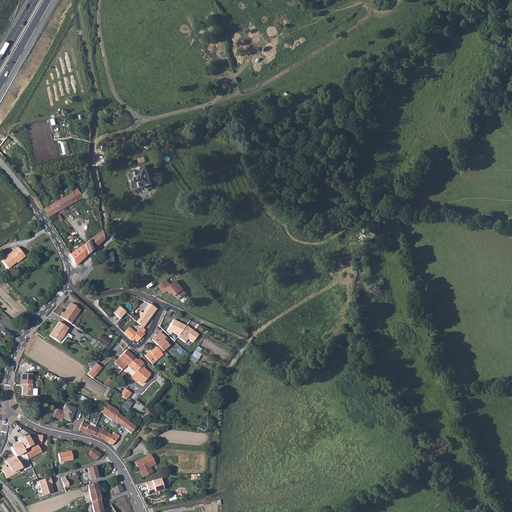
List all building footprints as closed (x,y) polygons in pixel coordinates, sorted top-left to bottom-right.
[(256,104),(252,106),(257,118),(261,116),(256,104)] [(64,154),(70,153),(67,141),(61,142),(64,154)] [(94,191),(89,163),(86,189),(89,189),(91,191),(94,191)] [(147,169),(131,174),(136,189),(152,183),(147,169)] [(44,194),(37,198),(47,217),(81,198),(76,188),(71,191),(71,192),(50,205),(44,194)] [(98,227),(100,226),(95,197),(88,200),(98,227)] [(80,247),(84,257),(103,239),(101,230),(80,247)] [(17,247),(1,260),(8,268),(16,262),(17,262),(24,256),(17,247)] [(80,247),(69,254),(75,265),(84,257),(80,247)] [(177,297),(185,290),(176,281),(171,285),(167,280),(159,287),(165,293),(168,290),(171,294),(173,293),(177,297)] [(177,297),(180,300),(188,293),(185,290),(177,297)] [(62,311),(60,315),(71,323),(80,310),(78,309),(76,307),(76,306),(74,304),(71,302),(64,312),(62,311)] [(143,313),(149,318),(156,309),(149,304),(143,313)] [(119,306),(113,313),(120,318),(125,312),(119,306)] [(143,328),(146,323),(149,318),(143,313),(142,313),(139,311),(136,316),(139,318),(136,322),(140,325),(142,326),(143,328)] [(179,335),(186,326),(174,319),(169,330),(179,335)] [(68,328),(59,321),(49,335),(58,342),(68,328)] [(145,330),(143,328),(142,326),(135,333),(134,331),(129,327),(125,331),(124,332),(133,341),(135,339),(137,341),(145,333),(143,332),(145,330)] [(179,335),(177,337),(184,342),(187,339),(192,343),(198,335),(186,326),(179,335)] [(166,342),(167,340),(160,332),(152,339),(156,343),(163,350),(169,345),(166,342)] [(104,346),(107,340),(101,336),(97,341),(104,346)] [(156,343),(154,345),(155,347),(161,352),(162,352),(163,350),(156,343)] [(198,346),(190,357),(196,362),(201,356),(197,353),(201,349),(198,346)] [(162,353),(163,353),(162,352),(161,352),(155,347),(145,355),(152,364),(163,354),(162,353)] [(125,366),(134,357),(126,350),(114,363),(122,370),(125,366)] [(134,357),(125,366),(134,373),(132,375),(137,379),(136,380),(140,384),(141,383),(148,376),(148,374),(142,368),(140,366),(140,365),(142,363),(137,359),(136,359),(134,357)] [(91,361),(87,367),(91,370),(95,363),(91,361)] [(101,367),(96,363),(91,370),(86,375),(92,379),(101,367)] [(21,373),(21,384),(23,384),(22,394),(32,395),(33,384),(31,384),(32,373),(21,373)] [(104,385),(110,388),(114,381),(109,378),(104,385)] [(129,397),(130,395),(124,390),(120,396),(126,400),(129,397)] [(125,402),(122,407),(128,410),(130,404),(125,402)] [(74,408),(64,404),(61,411),(55,409),(52,417),(58,419),(59,417),(61,418),(69,421),(74,408)] [(102,404),(97,415),(101,418),(108,407),(102,404)] [(108,407),(101,418),(111,424),(112,423),(130,435),(135,427),(116,414),(117,413),(108,407)] [(94,436),(98,427),(95,425),(93,427),(81,422),(78,430),(91,435),(91,434),(94,436)] [(103,427),(102,429),(98,437),(104,440),(108,433),(105,431),(106,430),(106,428),(105,428),(105,427),(103,427)] [(106,442),(112,445),(118,436),(113,432),(111,435),(106,442)] [(19,441),(23,449),(32,444),(26,433),(17,438),(19,441)] [(15,456),(24,451),(23,449),(19,441),(10,446),(15,456)] [(37,445),(24,452),(27,459),(40,452),(37,445)] [(92,448),(87,453),(95,460),(101,454),(98,452),(97,452),(92,448)] [(70,451),(57,454),(59,462),(72,460),(70,451)] [(149,466),(155,463),(150,454),(135,462),(142,474),(146,476),(152,472),(149,466)] [(21,468),(14,456),(5,461),(8,466),(6,467),(2,469),(1,469),(6,478),(12,475),(11,473),(17,470),(21,468)] [(97,472),(95,472),(94,465),(86,468),(89,480),(97,478),(96,475),(97,475),(97,472)] [(49,477),(38,481),(43,496),(53,492),(50,484),(51,484),(49,477)] [(160,478),(145,481),(148,493),(163,489),(160,478)] [(98,491),(96,483),(87,485),(83,486),(84,489),(88,489),(88,493),(98,491)] [(123,491),(120,484),(117,485),(111,487),(109,487),(111,491),(113,490),(115,494),(123,491)] [(98,491),(88,493),(91,502),(103,499),(101,493),(98,494),(98,491)] [(120,505),(127,501),(125,496),(117,500),(120,505)] [(103,499),(91,502),(93,511),(102,511),(103,511),(101,505),(104,504),(103,499)] [(110,503),(112,508),(120,505),(117,500),(110,503)] [(131,511),(127,501),(120,505),(123,511),(131,511)]
